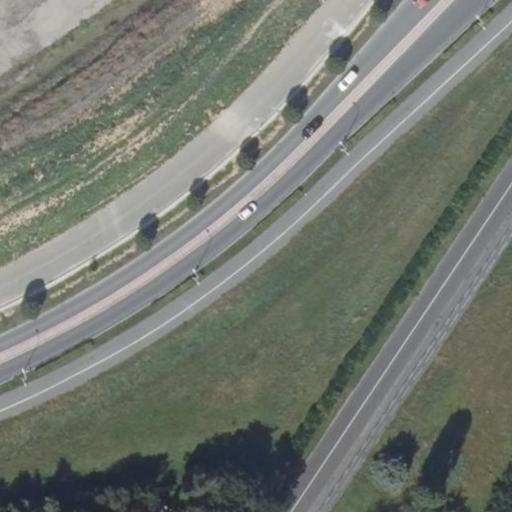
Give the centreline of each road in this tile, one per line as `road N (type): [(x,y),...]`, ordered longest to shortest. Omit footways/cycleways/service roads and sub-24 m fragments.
road 1 (secondary): [(0,373),(122,310),(203,254),(474,0)]
road 2 (secondary): [(425,0),(256,178),(182,239),(0,346)]
road 3 (unclassified): [(511,185),(291,511)]
